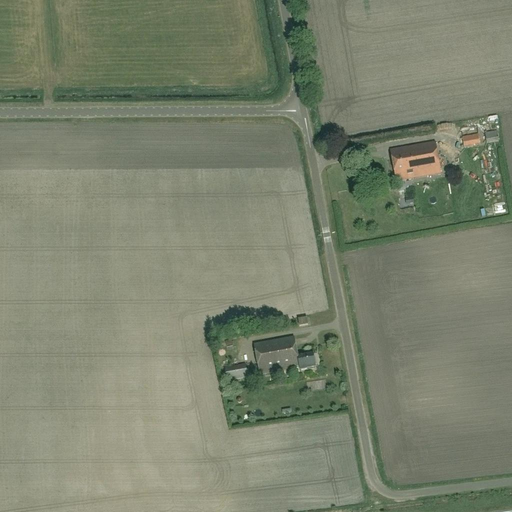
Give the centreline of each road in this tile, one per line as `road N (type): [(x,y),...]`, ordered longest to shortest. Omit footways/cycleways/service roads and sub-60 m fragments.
road 1 (unclassified): [(511,482),(402,494),(372,478),(304,110)]
road 2 (unclassified): [(0,113),(304,110)]
